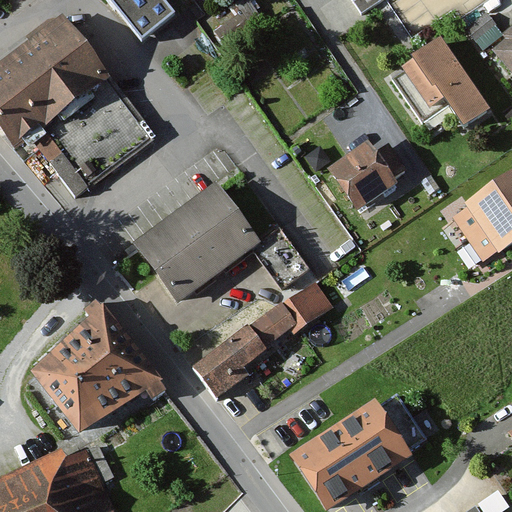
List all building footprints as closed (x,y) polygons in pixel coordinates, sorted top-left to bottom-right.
[(106,0),(140,46),(174,22),(157,0),(106,0)] [(380,0),(344,0),(357,19),(383,4),(380,0)] [(487,14),(466,29),(481,48),(501,33),(487,14)] [(0,70),(0,131),(14,151),(15,152),(31,140),(39,150),(63,183),(74,199),(90,188),(151,144),(108,84),(61,20),(26,49),(14,59),(5,67),(0,70)] [(511,40),(491,58),(511,84),(511,40)] [(491,117),(439,43),(388,79),(419,123),(442,106),(463,136),(491,117)] [(326,173),(355,218),(408,184),(387,150),(376,157),(369,146),(326,173)] [(511,169),(463,204),(466,208),(481,228),(511,206),(511,169)] [(217,195),(140,249),(177,302),(215,275),(254,247),(249,241),(218,197),(217,195)] [(511,243),(511,206),(481,228),(497,251),(498,253),(511,243)] [(481,228),(466,208),(452,218),(468,240),(483,262),(497,251),(481,228)] [(256,251),(252,254),(262,266),(272,280),(281,291),(307,270),(279,234),(264,244),(263,246),(256,251)] [(303,291),(320,315),(328,309),(311,285),(303,291)] [(320,315),(303,291),(283,305),(296,323),(301,329),(320,315)] [(283,305),(251,328),(264,346),(296,323),(283,305)] [(64,344),(29,376),(78,440),(126,408),(158,387),(99,311),(94,306),(82,316),(88,322),(64,344)] [(241,363),(264,346),(251,328),(192,370),(213,398),(248,373),(241,363)] [(397,394),(295,462),(325,507),(355,486),(367,479),(408,452),(427,439),(413,418),(397,394)] [(60,453),(0,480),(0,511),(110,511),(84,454),(64,463),(60,453)] [(496,511),(510,503),(499,485),(458,511),(496,511)]
